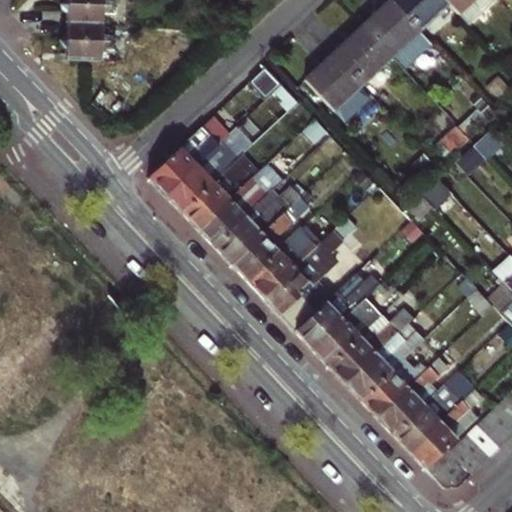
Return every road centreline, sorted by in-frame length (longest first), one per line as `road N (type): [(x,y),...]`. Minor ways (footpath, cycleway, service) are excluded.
road 1 (tertiary): [(102,186),(409,511)]
road 2 (residential): [(102,186),(304,0)]
road 3 (tertiary): [(0,74),(102,186)]
